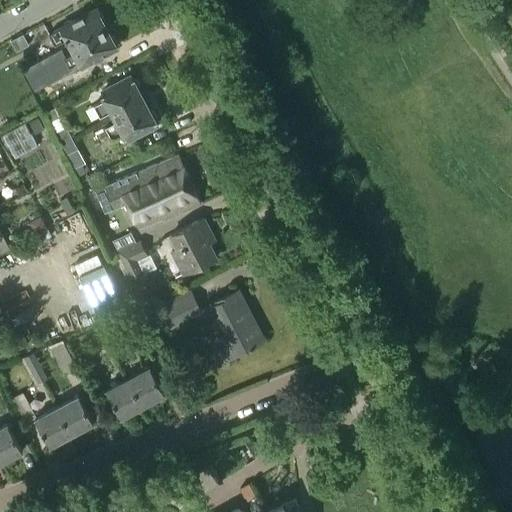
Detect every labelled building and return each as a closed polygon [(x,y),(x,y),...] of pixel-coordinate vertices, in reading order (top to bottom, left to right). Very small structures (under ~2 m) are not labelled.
[(70,42),(104,23),(96,7),(48,33),(54,44),(67,37),(70,42)] [(104,23),(70,42),(74,51),(63,57),(68,66),(79,61),(82,66),(117,47),(104,23)] [(29,44),(22,32),(10,40),(16,50),(29,44)] [(113,115),(144,98),(131,75),(101,91),(104,98),(93,104),(99,116),(111,110),(113,115)] [(144,98),(113,115),(116,120),(105,126),(111,138),(123,132),(126,138),(157,122),(144,98)] [(30,144),(23,122),(2,129),(9,150),(30,144)] [(59,144),(70,138),(64,127),(53,133),(59,144)] [(70,138),(59,144),(64,154),(75,148),(70,138)] [(200,203),(178,152),(94,189),(104,211),(126,202),(138,228),(161,218),(161,220),(200,203)] [(217,255),(209,241),(212,240),(209,233),(211,232),(203,217),(170,234),(176,247),(172,249),(183,272),(217,255)] [(140,240),(137,241),(131,229),(111,239),(117,251),(116,252),(130,279),(155,267),(140,240)] [(78,274),(101,263),(96,253),(73,264),(78,274)] [(123,305),(103,263),(78,275),(98,317),(123,305)] [(237,352),(265,338),(257,323),(253,325),(234,289),(211,302),(237,352)] [(146,315),(156,335),(202,311),(192,291),(146,315)] [(102,341),(110,336),(103,323),(95,328),(102,341)] [(28,343),(23,334),(14,338),(19,347),(28,343)] [(110,336),(102,341),(109,354),(118,349),(110,336)] [(31,369),(40,365),(33,352),(24,356),(31,369)] [(40,365),(31,369),(38,382),(47,378),(40,365)] [(164,392),(156,377),(149,365),(127,376),(143,404),(164,392)] [(106,388),(113,401),(112,401),(121,416),(143,404),(127,376),(106,388)] [(71,433),(56,405),(37,415),(28,399),(24,391),(11,397),(14,403),(25,422),(34,417),(41,429),(50,445),(71,433)] [(56,405),(71,433),(93,421),(78,393),(56,405)] [(0,425),(0,460),(0,461),(22,449),(14,434),(13,434),(7,422),(0,425)] [(247,501),(255,496),(248,483),(240,488),(247,501)]
